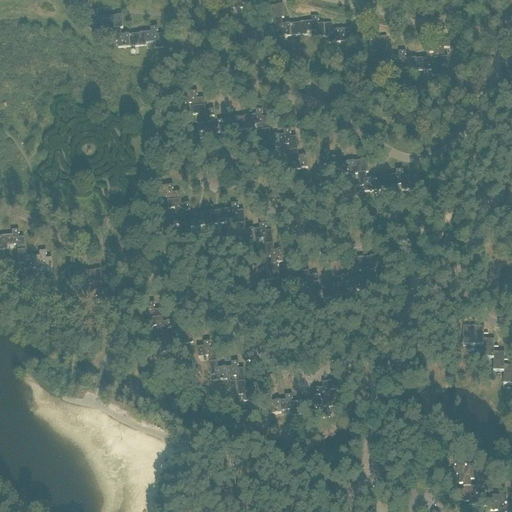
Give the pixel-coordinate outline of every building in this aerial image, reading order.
[(244,15),(252,14),(251,1),(245,1),(245,0),(232,0),(233,10),(243,9),(244,15)] [(263,20),(267,20),(266,6),(262,7),(263,7),(259,8),(258,0),(251,1),(252,14),(256,14),(256,20),(262,20),(262,21),(264,21),(263,20)] [(465,12),(477,16),(480,7),(468,3),(465,12)] [(267,20),(274,19),(282,19),(284,18),(283,5),(277,5),(277,6),(270,7),(270,6),(266,6),(267,20)] [(102,31),(106,30),(105,17),(101,17),(102,18),(98,18),(97,11),(89,12),(90,25),(94,25),(95,31),(100,31),(101,32),(102,32),(102,31)] [(106,30),(113,30),(121,29),(123,29),(122,16),(116,16),(116,17),(109,17),(105,17),(106,30)] [(325,38),(323,24),(318,25),(318,21),(319,21),(318,17),(311,18),(312,22),(306,22),(307,33),(316,32),(317,38),(325,38)] [(291,37),(290,25),(290,24),(286,24),(286,25),(282,25),(282,19),(274,19),(275,32),(279,32),(279,38),(285,38),(287,38),(287,37),(291,37)] [(307,36),(307,33),(306,22),(300,23),(300,24),(290,25),(291,37),(307,36)] [(331,24),(323,24),(325,38),(328,37),(329,44),(334,43),(334,44),(336,44),(336,43),(340,43),(339,29),(335,30),(335,31),(332,31),(331,24)] [(151,33),(145,33),(146,43),(155,43),(156,49),(164,48),(163,35),(157,36),(157,32),(158,32),(158,28),(150,28),(151,33)] [(350,30),(346,30),(343,30),(343,29),(339,29),(340,43),(357,41),(356,28),(350,29),(350,30)] [(121,29),(113,30),(113,43),(118,42),(118,49),(124,48),(124,49),(126,49),(126,48),(130,48),(129,35),(129,34),(125,35),(125,36),(121,36),(121,29)] [(139,34),(129,35),(130,48),(146,47),(146,43),(145,33),(139,34)] [(370,52),(377,52),(385,51),(387,51),(386,37),(380,38),(380,39),(373,39),(373,38),(369,39),(370,52)] [(434,53),(434,59),(443,58),(443,48),(450,48),(449,40),(436,41),(437,46),(433,47),(433,46),(429,46),(429,53),(434,53)] [(394,69),(394,67),(393,57),(393,56),(389,56),(389,57),(385,58),(385,51),(377,52),(378,64),(382,64),(382,70),(388,70),(388,71),(390,71),(390,70),(394,69)] [(404,73),(411,72),(410,59),(405,59),(405,56),(406,56),(406,52),(398,52),(399,57),(393,57),(394,67),(403,67),(404,73)] [(411,72),(428,71),(427,64),(427,59),(416,59),(416,58),(410,59),(411,72)] [(427,64),(428,71),(432,71),(432,77),(443,76),(442,66),(448,66),(448,58),(443,58),(434,59),(435,64),(431,64),(427,64)] [(511,69),(510,72),(506,72),(505,82),(503,81),(502,90),(499,90),(498,97),(511,99),(511,91),(511,90),(511,69)] [(191,104),(192,108),(205,106),(204,98),(197,99),(197,96),(198,96),(197,92),(184,93),(184,97),(183,98),(184,100),(184,99),(185,105),(191,104)] [(199,115),(200,124),(211,123),(210,117),(214,117),(213,110),(209,110),(209,111),(206,112),(205,106),(192,108),(193,116),(199,115)] [(261,125),(262,131),(270,130),(268,117),(262,117),(262,114),(263,114),(262,110),(255,111),(256,115),(250,116),(251,126),(261,125)] [(252,129),(251,126),(250,116),(244,116),(244,117),(238,118),(238,117),(234,118),(234,119),(236,131),(252,129)] [(236,132),(236,131),(234,119),(228,119),(228,120),(218,121),(218,127),(219,134),(236,132)] [(215,134),(219,134),(218,127),(215,127),(215,128),(211,128),(211,123),(200,124),(197,125),(198,133),(205,132),(206,142),(216,141),(215,134)] [(280,148),(279,146),(278,136),(278,135),(274,135),(274,136),(270,137),(270,130),(262,131),(263,144),(267,143),(268,150),(274,149),(274,150),(276,150),(275,149),(280,148)] [(289,145),(290,151),(298,150),(296,137),(290,138),(290,134),(291,134),(290,130),(283,131),(284,135),(278,136),(279,146),(289,145)] [(298,150),(290,151),(291,164),(295,164),(296,170),(301,169),(302,170),(303,170),(303,169),(308,168),(306,155),(302,156),(302,157),(298,157),(298,150)] [(328,171),(336,171),(334,157),(329,158),(329,154),(329,150),(322,151),(322,155),(316,156),(317,166),(327,165),(328,171)] [(348,176),(352,175),(350,162),(346,162),(346,163),(343,163),(342,156),(334,157),(336,171),(340,170),(340,176),(346,176),(346,177),(348,176)] [(352,175),(358,174),(366,173),(368,173),(367,160),(361,160),(361,161),(354,162),(354,161),(350,162),(352,175)] [(402,192),(410,191),(408,177),(402,178),(402,174),(403,174),(403,170),(395,171),(396,176),(390,176),(392,186),(401,185),(402,192)] [(376,192),(374,179),(374,178),(370,179),(370,180),(367,180),(366,173),(358,174),(359,187),(364,187),(364,193),(370,192),(370,193),(372,193),(372,192),(376,192)] [(392,190),(392,186),(390,176),(385,177),(385,178),(374,179),(376,192),(392,190)] [(408,177),(410,191),(413,190),(414,197),(420,196),(420,197),(422,197),(422,196),(426,195),(424,182),(420,182),(420,183),(417,184),(416,176),(408,177)] [(167,198),(167,202),(181,200),(180,192),(173,193),(172,190),(173,190),(173,186),(159,187),(160,191),(159,192),(159,193),(160,193),(161,199),(167,198)] [(175,209),(176,218),(186,217),(185,211),(190,211),(189,204),(185,204),(185,205),(182,205),(181,200),(167,202),(168,210),(175,209)] [(236,219),(237,225),(245,224),(244,211),(238,211),(238,208),(239,208),(238,204),(231,205),(231,209),(226,210),(227,220),(236,219)] [(227,223),(227,220),(226,210),(220,210),(220,211),(213,212),(213,211),(209,212),(209,213),(210,213),(211,225),(227,223)] [(211,226),(211,225),(210,213),(209,213),(204,213),(204,214),(193,215),(194,221),(195,228),(211,226)] [(191,228),(195,228),(194,221),(190,221),(190,222),(187,223),(186,217),(176,218),(173,219),(174,227),(180,226),(181,236),(192,235),(191,228)] [(255,242),(255,240),(254,230),(254,229),(249,230),(250,230),(246,231),(245,224),(237,225),(239,238),(243,237),(244,244),(249,243),(249,244),(251,244),(251,243),(255,242)] [(264,239),(265,245),(273,244),(271,231),(266,232),(266,228),(266,224),(259,225),(259,229),(254,230),(255,240),(264,239)] [(16,246),(17,252),(25,251),(24,238),(18,238),(18,235),(19,235),(18,230),(11,231),(12,236),(6,236),(7,246),(16,246)] [(271,258),(271,263),(279,263),(283,263),(281,249),(277,250),(277,251),(274,251),(273,244),(265,245),(267,258),(271,258)] [(35,269),(34,267),(33,257),(33,256),(29,256),(29,257),(26,258),(25,251),(17,252),(18,265),(22,264),(23,271),(28,270),(29,271),(30,271),(30,270),(35,269)] [(33,257),(34,267),(44,266),(44,273),(52,272),(51,258),(46,259),(45,255),(46,255),(46,251),(38,252),(39,256),(33,257)] [(359,272),(361,271),(369,270),(376,270),(374,256),(370,257),(370,258),(363,258),(357,258),(359,272)] [(279,263),(271,263),(265,264),(267,281),(280,279),(279,273),(279,274),(278,267),(279,267),(278,264),(279,264),(279,263)] [(81,285),(85,285),(84,272),(80,272),(80,273),(76,273),(76,266),(68,267),(69,280),(73,280),(74,286),(79,286),(79,287),(81,286),(81,285)] [(85,285),(91,284),(99,284),(102,283),(100,270),(94,271),(88,272),(88,271),(84,272),(85,285)] [(354,278),(354,279),(355,288),(356,288),(356,291),(360,291),(360,292),(362,292),(362,291),(367,290),(367,284),(371,283),(369,270),(361,271),(362,278),(358,278),(358,277),(354,278)] [(303,280),(304,290),(314,289),(314,283),(318,282),(317,275),(313,276),(313,277),(310,277),(309,271),(296,273),(297,281),(303,280)] [(343,284),(338,284),(339,298),(347,297),(346,289),(355,288),(354,279),(349,280),(348,275),(341,276),(341,280),(342,280),(343,284)] [(99,284),(91,284),(93,297),(97,297),(97,303),(103,303),(105,303),(105,302),(109,302),(108,289),(103,289),(104,290),(100,291),(99,284)] [(321,287),(322,292),(323,299),(339,298),(338,284),(332,285),(332,286),(321,287)] [(314,289),(304,290),(301,290),(302,298),(308,297),(309,307),(320,306),(319,300),(323,299),(322,292),(318,293),(319,294),(315,294),(314,289)] [(149,315),(149,319),(163,318),(162,310),(154,311),(154,307),(155,307),(154,303),(141,305),(141,309),(141,311),(142,311),(142,316),(149,315)] [(156,326),(158,336),(168,334),(167,329),(172,328),(171,321),(167,321),(167,322),(163,323),(163,318),(149,319),(150,327),(156,326)] [(473,347),(483,347),(484,347),(484,339),(484,334),(488,334),(484,334),(484,326),(473,327),(473,350),(473,347)] [(473,350),(473,327),(463,327),(462,350),(463,350),(463,346),(473,347),(473,350)] [(175,333),(175,338),(176,345),(193,343),(191,330),(186,330),(186,331),(175,333)] [(168,334),(158,336),(154,336),(155,344),(162,343),(163,353),(173,352),(173,346),(176,345),(175,338),(172,338),(172,339),(169,340),(168,334)] [(483,360),(493,360),(494,360),(494,352),(494,347),(498,347),(494,347),(494,340),(484,339),(484,347),(483,347),(483,364),(483,360)] [(208,357),(209,363),(217,362),(216,349),(210,349),(210,346),(211,346),(210,342),(203,343),(203,347),(197,348),(199,358),(208,357)] [(494,373),(504,373),(504,366),(504,361),(508,361),(508,360),(504,360),(504,353),(494,352),(494,360),(493,360),(493,377),(494,377),(494,373)] [(227,380),(227,378),(226,368),(226,367),(222,368),(218,369),(217,362),(209,363),(211,376),(215,375),(216,382),(221,381),(221,382),(223,382),(223,381),(227,380)] [(236,377),(237,383),(245,382),(244,369),(238,370),(238,366),(239,366),(238,362),(231,363),(231,367),(226,368),(227,378),(236,377)] [(504,386),(511,386),(511,365),(504,366),(504,373),(503,390),(504,390),(504,386)] [(320,395),(321,401),(330,400),(329,390),(336,390),(335,381),(325,383),(322,383),(323,389),(319,389),(319,388),(315,389),(316,396),(320,395)] [(245,382),(237,383),(239,396),(243,396),(244,402),(249,401),(249,402),(251,402),(251,401),(255,401),(254,387),(249,388),(250,389),(246,389),(245,382)] [(281,414),(281,411),(281,408),(280,401),(280,400),(276,401),(276,402),(272,402),(271,395),(263,396),(265,409),(269,409),(270,415),(275,414),(275,415),(277,415),(277,414),(281,414)] [(291,417),(299,416),(297,402),(292,403),(292,399),(293,399),(292,395),(285,396),(285,400),(280,401),(281,408),(281,411),(290,410),(291,417)] [(314,406),(315,414),(319,413),(320,419),(330,418),(329,408),(335,407),(334,399),(330,400),(321,401),(322,406),(318,407),(318,406),(314,406)] [(299,416),(315,414),(314,406),(314,401),(303,402),(297,402),(299,416)] [(463,484),(463,487),(471,487),(471,480),(474,480),(474,466),(467,466),(467,458),(454,458),(454,466),(456,466),(456,474),(459,474),(459,484),(463,484)] [(486,507),(486,500),(486,494),(478,494),(478,487),(471,487),(463,487),(463,490),(456,490),(456,498),(459,498),(459,502),(469,502),(469,505),(478,505),(478,507),(486,507)] [(511,511),(511,503),(507,504),(507,496),(492,496),(492,500),(486,500),(486,507),(488,507),(488,511),(498,511),(511,511)]
